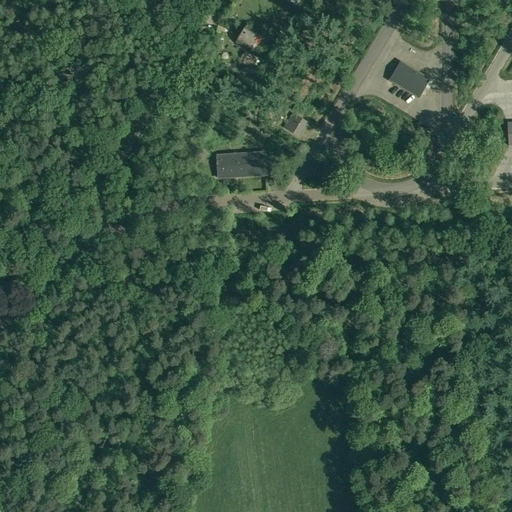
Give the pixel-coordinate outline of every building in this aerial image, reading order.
[(255,43),(260,35),(246,26),(239,38),(243,40),(240,45),(253,53),(258,45),(255,43)] [(255,58),(245,52),(237,64),(244,68),(247,65),(250,67),(255,58)] [(390,81),(418,98),(429,80),(401,63),(390,81)] [(288,130),(298,136),(307,122),(297,116),(288,130)] [(217,156),(219,178),(267,175),(265,153),(217,156)]
